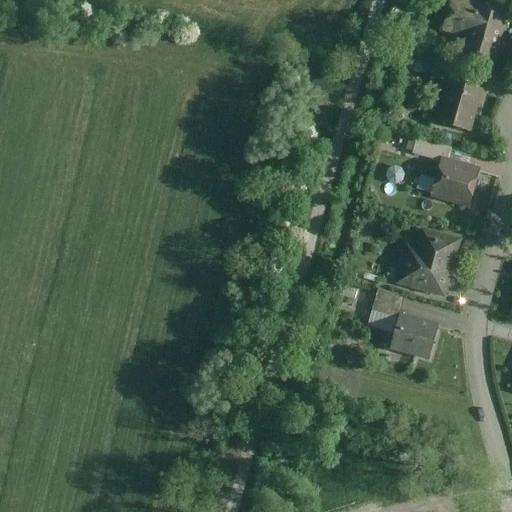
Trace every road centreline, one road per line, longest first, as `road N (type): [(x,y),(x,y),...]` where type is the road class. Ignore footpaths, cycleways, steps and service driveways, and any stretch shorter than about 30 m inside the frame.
road 1 (unclassified): [(232,511),(380,0)]
road 2 (residential): [(511,499),(482,394),(475,325),(511,184)]
